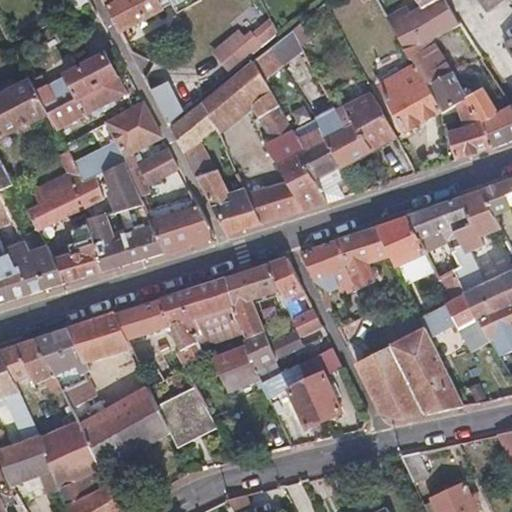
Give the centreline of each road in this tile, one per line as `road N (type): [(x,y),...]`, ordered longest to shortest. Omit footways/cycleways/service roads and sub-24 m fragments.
road 1 (tertiary): [(511,417),(202,485),(159,511)]
road 2 (tertiary): [(230,256),(511,159)]
road 3 (unclassified): [(95,0),(230,256)]
road 4 (tertiary): [(0,329),(230,256)]
